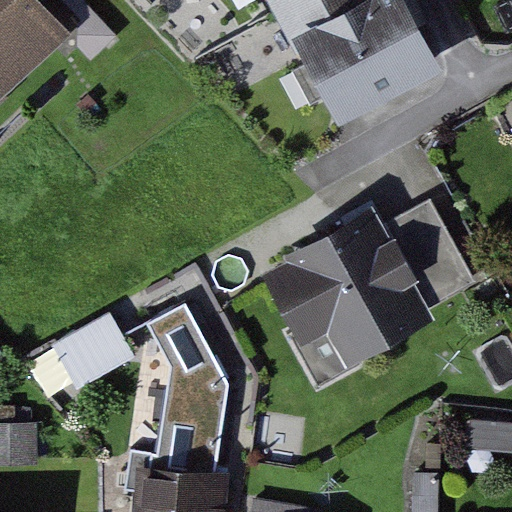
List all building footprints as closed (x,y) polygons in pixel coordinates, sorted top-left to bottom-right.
[(90,26),(64,0),(0,0),(0,110),(1,112),(90,26)] [(452,63),(418,0),(381,0),(310,37),(352,116),(452,63)] [(511,0),(500,0),(508,15),(511,12),(511,0)] [(495,289),(442,198),(398,224),(385,202),(294,256),(359,368),(495,289)] [(44,339),(65,385),(136,353),(116,307),(44,339)] [(229,511),(232,469),(159,465),(156,511),(229,511)]
